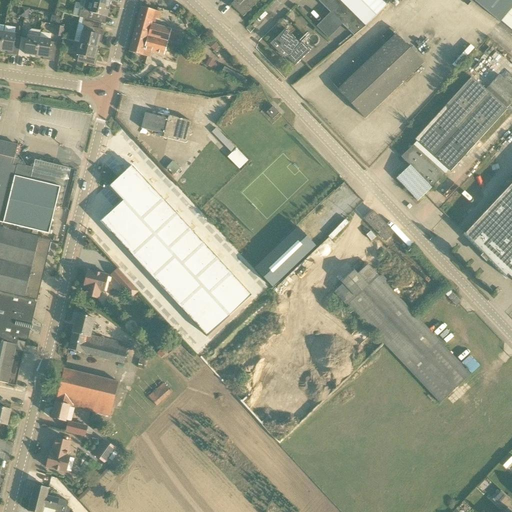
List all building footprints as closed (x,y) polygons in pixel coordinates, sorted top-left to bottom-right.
[(235,0),(231,5),(243,17),(250,10),(260,0),(259,0),(235,0)] [(391,0),(317,0),(354,36),(386,6),(391,0)] [(511,0),(473,0),(500,23),(502,21),(511,30),(511,0)] [(81,10),(79,17),(84,19),(99,23),(101,16),(107,17),(110,7),(86,1),(83,11),(81,10)] [(28,18),(30,8),(21,7),(19,17),(28,18)] [(135,30),(149,34),(169,39),(171,30),(151,24),(153,19),(158,20),(161,12),(142,7),(135,30)] [(60,24),(61,17),(52,15),(50,22),(60,24)] [(83,32),(80,44),(97,48),(97,47),(99,39),(102,40),(104,31),(100,30),(101,24),(101,23),(99,23),(84,19),(84,20),(83,26),(86,27),(84,33),(83,32)] [(62,37),(64,27),(56,26),(54,36),(62,37)] [(36,56),(39,38),(41,30),(32,29),(28,32),(27,39),(21,38),(18,56),(27,57),(27,55),(36,56)] [(300,44),(296,41),(285,29),(274,41),(288,56),(287,57),(295,66),(310,51),(302,43),(300,44)] [(135,30),(129,52),(149,58),(151,52),(164,56),(169,39),(149,34),(135,30)] [(21,38),(15,37),(15,35),(4,33),(1,51),(9,52),(9,55),(18,56),(21,38)] [(423,64),(395,35),(386,43),(381,38),(332,84),(338,90),(365,119),(423,64)] [(39,38),(36,56),(45,58),(45,60),(54,62),(57,44),(51,43),(51,41),(51,40),(39,38)] [(214,40),(209,45),(214,50),(219,45),(214,40)] [(80,44),(77,56),(79,56),(77,62),(95,66),(97,59),(94,59),(95,57),(97,48),(80,44)] [(215,69),(218,65),(215,63),(216,61),(210,58),(206,65),(212,68),(212,67),(215,69)] [(511,98),(511,87),(498,76),(485,90),(471,78),(415,140),(418,142),(414,145),(401,157),(410,166),(396,179),(417,201),(443,177),(448,171),(450,172),(507,110),(505,109),(511,103),(509,102),(511,98)] [(272,120),(279,113),(273,107),(266,113),(272,120)] [(191,130),(192,125),(192,124),(192,122),(169,116),(168,119),(145,113),(141,129),(164,135),(164,138),(184,143),(185,143),(186,143),(188,142),(190,135),(191,135),(192,135),(192,134),(193,133),(192,131),(191,130)] [(17,146),(0,141),(0,222),(49,234),(55,206),(67,209),(76,172),(34,163),(33,165),(32,170),(19,167),(20,164),(17,160),(14,159),(17,146)] [(236,149),(227,157),(239,170),(248,161),(236,149)] [(122,192),(100,212),(210,329),(254,288),(133,159),(111,180),(122,192)] [(172,162),(166,169),(174,175),(175,174),(180,178),(185,172),(172,162)] [(511,181),(465,234),(464,234),(506,278),(509,275),(511,278),(511,181)] [(385,241),(393,233),(372,211),(364,219),(385,241)] [(298,226),(254,267),(272,286),(315,245),(298,226)] [(37,301),(51,241),(0,228),(0,333),(18,338),(27,340),(36,303),(34,302),(35,300),(37,301)] [(414,315),(393,293),(384,282),(386,280),(382,276),(379,278),(368,265),(357,275),(354,271),(342,282),(344,284),(335,292),(346,303),(384,344),(414,315)] [(123,289),(130,283),(117,270),(111,275),(123,289)] [(104,293),(108,276),(88,271),(84,288),(87,289),(86,296),(98,299),(100,292),(104,293)] [(77,315),(68,350),(82,353),(85,342),(102,346),(104,339),(90,336),(94,319),(77,315)] [(470,375),(442,344),(414,315),(384,344),(440,403),(470,375)] [(0,333),(0,382),(8,384),(8,385),(16,386),(23,352),(15,350),(17,341),(18,338),(0,333)] [(85,342),(82,353),(123,364),(128,345),(104,339),(102,346),(85,342)] [(25,343),(17,341),(15,350),(23,352),(25,343)] [(157,368),(167,358),(160,351),(150,361),(157,368)] [(140,358),(137,368),(144,369),(146,360),(140,358)] [(110,417),(118,383),(64,369),(56,403),(69,407),(110,417)] [(152,405),(169,391),(163,384),(146,399),(152,405)] [(69,407),(56,403),(55,403),(51,418),(65,422),(69,407)] [(0,423),(7,425),(10,411),(0,408),(0,423)] [(85,436),(87,427),(68,423),(66,432),(85,436)] [(66,473),(70,457),(67,456),(70,443),(55,439),(54,447),(53,453),(50,452),(46,468),(66,473)] [(116,449),(104,441),(97,450),(109,458),(111,455),(116,449)] [(511,456),(509,453),(500,463),(506,469),(511,462),(511,456)] [(480,486),(484,490),(490,481),(486,478),(480,486)] [(491,482),(484,491),(493,499),(501,489),(491,482)] [(68,501),(46,496),(48,489),(34,486),(31,498),(66,507),(68,501)] [(504,511),(503,511),(511,511),(511,501),(501,491),(497,495),(504,501),(499,506),(499,507),(504,511)] [(32,511),(65,511),(66,507),(31,498),(28,511),(32,511)]
